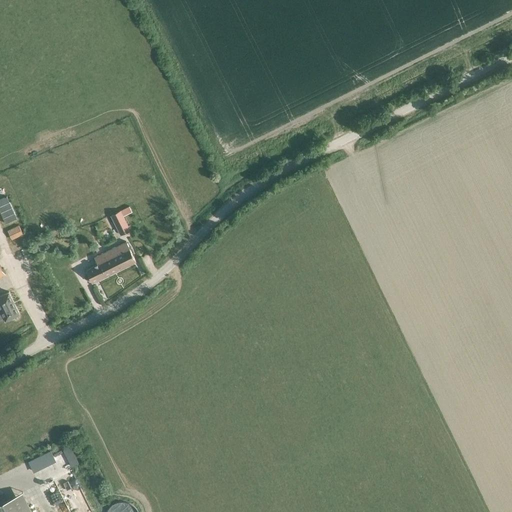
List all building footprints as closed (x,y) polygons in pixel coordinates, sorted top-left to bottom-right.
[(0,199),(0,211),(6,223),(17,218),(7,196),(0,199)] [(121,235),(130,231),(121,211),(111,216),(121,235)] [(8,231),(11,237),(22,232),(19,226),(8,231)] [(86,270),(92,282),(136,261),(126,241),(94,257),(98,264),(86,270)] [(0,318),(3,317),(5,321),(20,314),(9,291),(0,295),(0,318)] [(32,511),(22,492),(0,502),(0,511),(32,511)]
